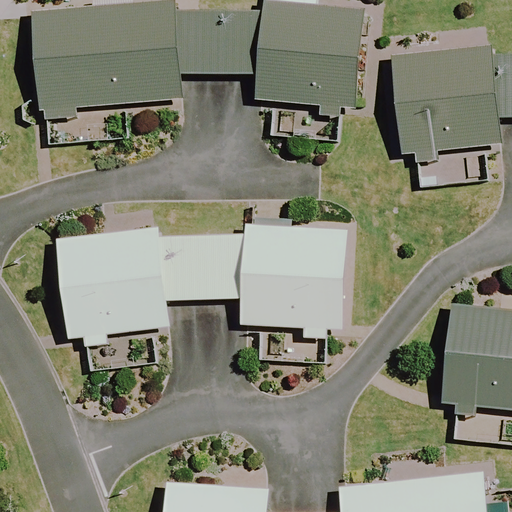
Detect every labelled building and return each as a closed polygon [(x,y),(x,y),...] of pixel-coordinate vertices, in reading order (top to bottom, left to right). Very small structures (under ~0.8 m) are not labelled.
[(236,125),(337,135),(347,30),(246,21),(245,37),(165,37),(164,24),(27,29),(35,136),(170,127),(167,100),(238,103),(236,125)] [(511,77),(482,77),(482,65),(381,74),(391,174),(486,166),(486,145),(511,144),(511,77)] [(327,350),(330,247),(238,245),(236,258),(148,259),(147,247),(47,258),(59,358),(154,348),(154,326),(231,325),(231,348),(327,350)] [(511,342),(439,338),(433,442),(511,447),(511,342)] [(190,511),(160,510),(159,511),(462,511),(461,498),(327,511),(326,511),(190,511)]
